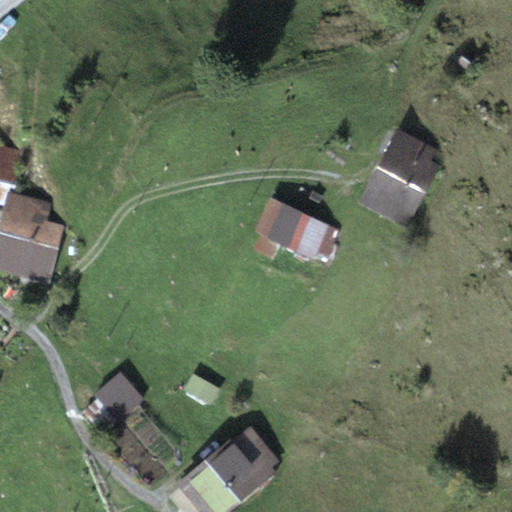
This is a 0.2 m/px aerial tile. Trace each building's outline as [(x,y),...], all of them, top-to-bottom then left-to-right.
[(466,54),(459,63),(469,70),(475,61),(466,54)] [(400,136),(371,193),(366,190),(361,201),(405,226),(412,214),(409,212),(433,169),(426,165),(433,147),(423,142),(420,147),(400,136)] [(0,209),(4,210),(8,192),(12,193),(21,155),(0,149),(0,209)] [(31,201),(24,199),(23,204),(11,201),(10,206),(9,206),(0,244),(0,270),(48,283),(61,228),(39,223),(42,209),(30,206),(31,201)] [(265,233),(257,250),(273,258),(281,242),(323,260),(325,255),(328,256),(336,235),(271,203),(258,230),(265,233)] [(119,374),(96,394),(101,399),(83,415),(99,435),(141,398),(119,374)] [(194,377),(187,390),(210,403),(217,390),(194,377)] [(243,438),(210,466),(238,500),(256,484),(261,489),(273,476),(267,469),(275,463),(251,432),(243,438)] [(223,511),(238,500),(210,466),(189,483),(190,484),(182,492),(187,500),(190,498),(201,511),(223,511)]
